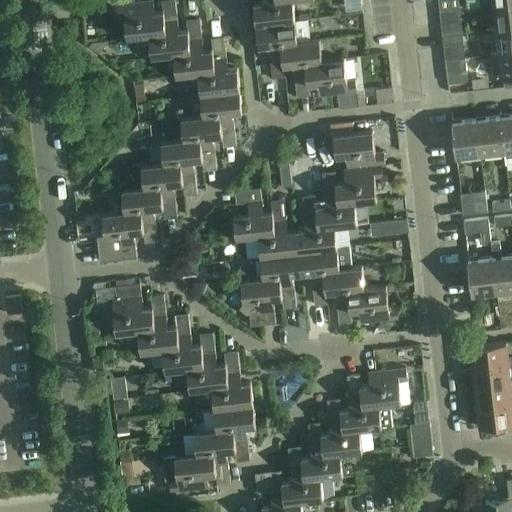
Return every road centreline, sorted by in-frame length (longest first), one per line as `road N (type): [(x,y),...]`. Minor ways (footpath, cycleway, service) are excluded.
road 1 (residential): [(59,267),(26,0)]
road 2 (residential): [(441,335),(411,103)]
road 3 (residential): [(86,507),(61,279)]
road 4 (residential): [(328,348),(266,353),(151,266)]
road 5 (residential): [(151,266),(258,143),(255,122)]
road 6 (residential): [(239,488),(329,368),(328,348)]
road 7 (residential): [(255,122),(411,103)]
road 8 (residential): [(255,122),(243,26),(204,0)]
road 9 (residential): [(453,458),(441,335)]
